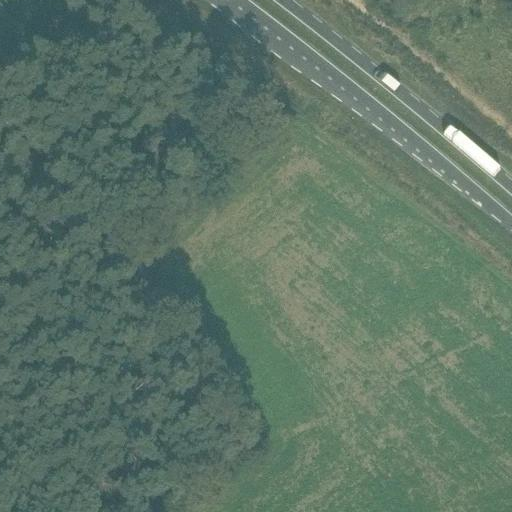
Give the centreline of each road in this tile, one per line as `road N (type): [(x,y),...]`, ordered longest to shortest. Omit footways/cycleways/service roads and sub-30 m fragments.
road 1 (primary): [(233,0),(511,224)]
road 2 (primary): [(511,188),(280,0)]
